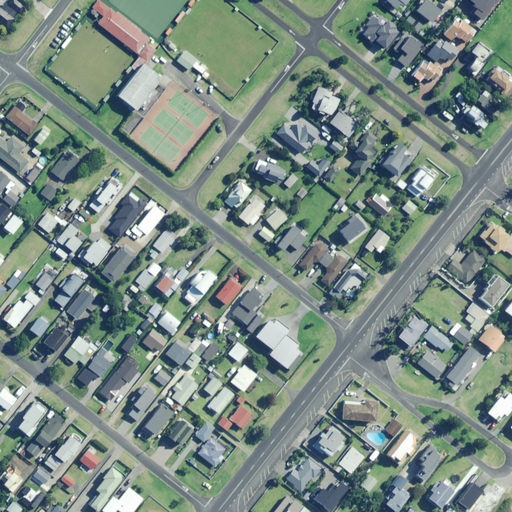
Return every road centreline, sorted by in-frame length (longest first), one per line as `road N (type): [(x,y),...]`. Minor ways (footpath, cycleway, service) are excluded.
road 1 (residential): [(0,347),(207,511)]
road 2 (residential): [(486,170),(467,170),(307,45)]
road 3 (residential): [(10,68),(187,200)]
road 4 (residential): [(319,29),(480,155),(486,170)]
road 5 (tertiary): [(352,339),(216,511)]
road 6 (residential): [(187,200),(352,339)]
road 7 (tertiary): [(479,180),(352,339)]
road 8 (residential): [(187,200),(307,45)]
road 9 (residential): [(392,390),(442,403),(507,451),(507,467),(490,470)]
road 10 (residential): [(490,470),(392,390)]
